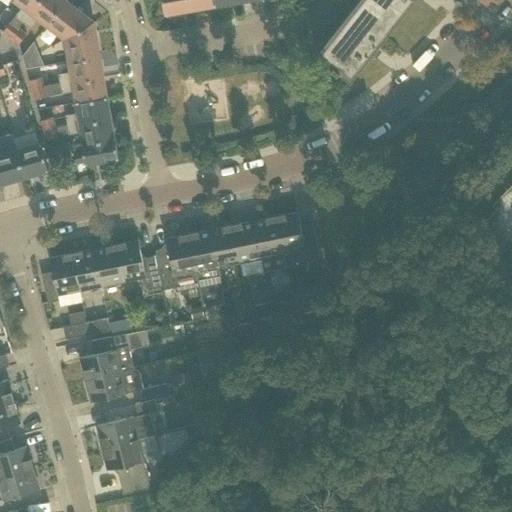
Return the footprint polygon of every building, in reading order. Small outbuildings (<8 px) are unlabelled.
[(23,22),(39,0),(15,0),(17,1),(23,6),(11,21),(19,28),(23,22)] [(65,0),(39,0),(23,22),(30,27),(39,18),(46,24),(66,0),(65,0)] [(55,31),(65,38),(94,21),(74,6),(66,0),(46,24),(55,31)] [(163,0),(165,14),(190,9),(188,0),(163,0)] [(213,0),(188,0),(190,9),(214,5),(213,0)] [(361,68),(371,55),(372,54),(374,55),(379,49),(377,47),(397,22),(370,0),(359,0),(319,51),(319,50),(318,52),(334,65),(332,67),(339,73),(340,71),(352,80),(354,78),(353,77),(361,68)] [(370,0),(397,22),(414,0),(370,0)] [(11,37),(19,28),(11,21),(4,31),(11,37)] [(94,21),(65,38),(69,60),(99,54),(94,21)] [(11,37),(19,43),(27,35),(19,28),(11,37)] [(24,62),(39,53),(34,41),(23,56),(24,62)] [(39,53),(24,62),(26,69),(45,65),(39,53)] [(61,83),(103,76),(102,67),(99,54),(69,60),(71,72),(59,74),(61,83)] [(103,76),(61,83),(62,91),(74,89),(76,102),(107,96),(103,76)] [(45,86),(42,77),(29,80),(32,89),(45,86)] [(47,97),(45,86),(32,89),(35,100),(47,97)] [(67,116),(68,124),(110,116),(107,96),(76,102),(78,113),(67,115),(67,116)] [(68,124),(70,133),(82,131),(83,142),(114,137),(110,116),(68,124)] [(43,127),(55,123),(54,118),(53,117),(41,120),(43,127)] [(56,126),(55,123),(43,127),(47,139),(59,136),(56,126)] [(17,149),(12,133),(0,136),(0,180),(1,183),(25,176),(17,149)] [(114,137),(83,142),(84,150),(74,152),(76,163),(86,162),(86,163),(119,158),(115,136),(114,137)] [(41,143),(17,149),(25,176),(49,169),(41,143)] [(49,148),(53,167),(67,165),(65,145),(49,148)] [(61,172),(60,166),(54,167),(59,187),(67,185),(63,171),(61,172)] [(511,185),(501,196),(505,201),(511,207),(511,185)] [(511,207),(505,201),(478,228),(487,238),(495,246),(503,254),(511,244),(511,207)] [(321,258),(314,223),(301,225),(299,212),(276,216),(283,253),(305,249),(308,261),(321,258)] [(262,258),(283,253),(276,216),(255,221),(262,258)] [(240,262),(262,258),(255,221),(233,225),(240,262)] [(240,262),(233,225),(211,230),(218,266),(219,266),(240,262)] [(211,230),(190,234),(196,271),(200,287),(222,282),(219,266),(218,266),(211,230)] [(167,239),(170,254),(157,257),(163,287),(164,290),(171,288),(177,287),(178,291),(200,287),(196,271),(190,234),(167,239)] [(489,251),(495,246),(487,238),(482,243),(489,251)] [(157,257),(143,260),(139,240),(117,244),(124,281),(146,277),(148,290),(163,287),(157,257)] [(102,286),(124,281),(117,244),(96,249),(102,286)] [(81,290),(102,286),(96,249),(74,253),(81,290)] [(42,273),(48,302),(59,300),(58,295),(81,290),(74,253),(51,258),(53,271),(42,273)] [(173,296),(171,288),(164,290),(163,290),(165,297),(173,296)] [(294,301),(302,293),(300,290),(295,288),(291,289),(293,300),(294,301)] [(274,308),(288,305),(286,289),(272,291),(274,308)] [(259,319),(274,315),(270,301),(256,305),(259,319)] [(205,316),(203,306),(191,308),(193,318),(205,316)] [(72,325),(87,322),(84,311),(70,314),(72,325)] [(134,327),(146,327),(146,313),(134,313),(134,327)] [(66,339),(95,333),(111,329),(109,317),(87,322),(72,325),(64,327),(66,339)] [(130,318),(123,319),(126,333),(133,332),(130,318)] [(240,325),(243,345),(255,335),(252,322),(240,325)] [(95,354),(81,357),(86,379),(134,368),(134,367),(126,333),(92,340),(95,354)] [(0,368),(10,366),(6,354),(0,355),(0,368)] [(209,371),(228,367),(225,354),(206,359),(209,371)] [(188,356),(179,358),(183,372),(192,370),(188,356)] [(166,383),(143,389),(139,371),(134,368),(86,379),(92,401),(138,390),(141,402),(156,399),(156,398),(169,395),(166,383)] [(2,381),(0,381),(0,405),(15,401),(8,379),(2,381)] [(156,399),(141,402),(135,403),(138,416),(146,414),(158,411),(157,403),(156,399)] [(8,427),(21,423),(15,401),(0,405),(0,441),(12,438),(8,427)] [(97,425),(103,447),(151,436),(146,414),(138,416),(134,417),(134,416),(97,425)] [(151,436),(103,447),(108,469),(128,465),(130,474),(120,477),(124,494),(148,488),(151,482),(148,469),(147,470),(144,461),(161,457),(155,434),(151,436)] [(0,478),(34,468),(27,446),(15,450),(12,438),(0,441),(0,478)] [(4,500),(40,490),(34,468),(0,478),(0,490),(1,490),(4,500)]
